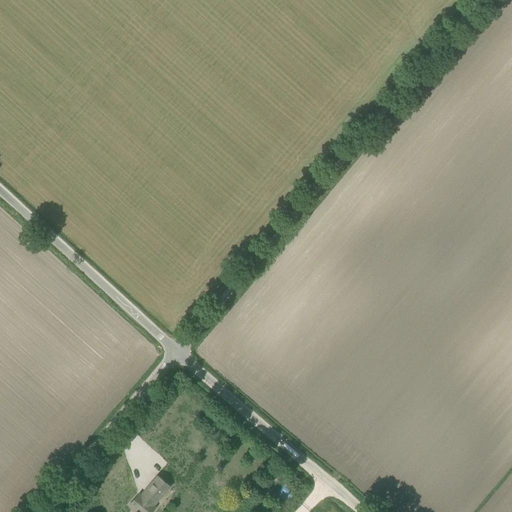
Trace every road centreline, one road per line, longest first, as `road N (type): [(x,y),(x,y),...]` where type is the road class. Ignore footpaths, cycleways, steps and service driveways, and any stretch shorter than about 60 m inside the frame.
road 1 (unclassified): [(179,352),(484,0)]
road 2 (unclassified): [(364,511),(179,352)]
road 3 (unclassified): [(179,352),(0,189)]
road 4 (unclassified): [(45,511),(179,352)]
